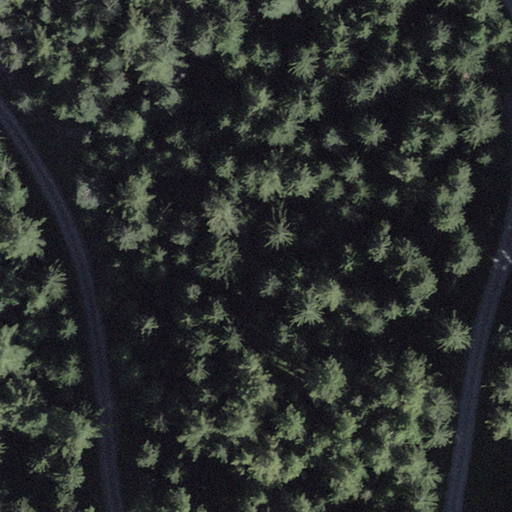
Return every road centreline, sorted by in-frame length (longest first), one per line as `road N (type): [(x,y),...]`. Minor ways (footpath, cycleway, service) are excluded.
road 1 (track): [(0,85),(16,95),(109,256),(138,511)]
road 2 (track): [(511,228),(490,315),(471,511)]
